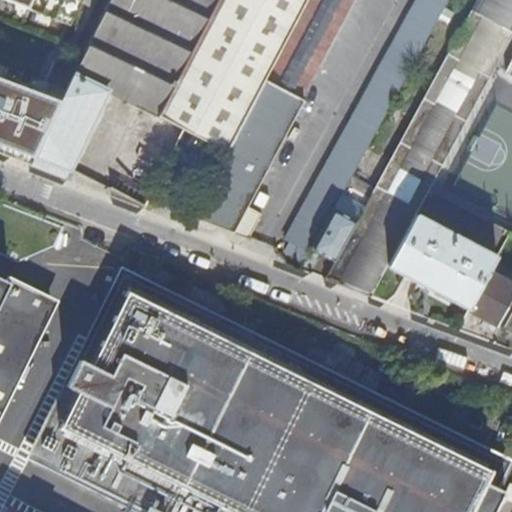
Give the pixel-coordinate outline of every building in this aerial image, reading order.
[(110,0),(0,0),(0,35),(9,40),(12,32),(79,66),(110,0)] [(110,0),(79,66),(31,164),(44,169),(66,178),(108,91),(135,104),(160,117),(171,96),(220,0),(110,0)] [(184,128),(249,0),(220,0),(171,96),(178,100),(168,120),(184,128)] [(295,22),(252,0),(249,0),(184,128),(228,150),(295,22)] [(248,206),(355,0),(306,0),(295,22),(228,150),(193,216),(250,239),(263,213),(248,206)] [(306,0),(252,0),(295,22),(306,0)] [(285,251),(304,261),(310,251),(312,247),(342,192),(416,57),(447,0),(414,0),(285,238),(290,241),(285,251)] [(511,0),(476,0),(365,205),(336,260),(326,278),(353,288),(371,295),(387,265),(429,188),(511,35),(511,0)] [(160,117),(168,120),(178,100),(171,96),(160,117)] [(160,117),(135,104),(108,161),(106,185),(102,192),(144,208),(184,128),(168,120),(160,117)] [(429,188),(387,265),(405,274),(407,271),(453,296),(452,299),(469,308),(489,271),(511,231),(429,188)] [(365,205),(342,192),(312,247),(336,260),(365,205)] [(0,436),(83,281),(0,251),(0,436)] [(511,298),(511,283),(489,271),(469,308),(468,309),(498,325),(511,298)] [(460,511),(461,511),(486,454),(126,277),(107,314),(114,317),(100,346),(97,345),(87,365),(80,361),(57,407),(60,409),(35,458),(94,487),(145,511),(460,511)] [(505,463),(486,454),(461,511),(460,511),(496,511),(506,493),(494,487),(505,463)]
